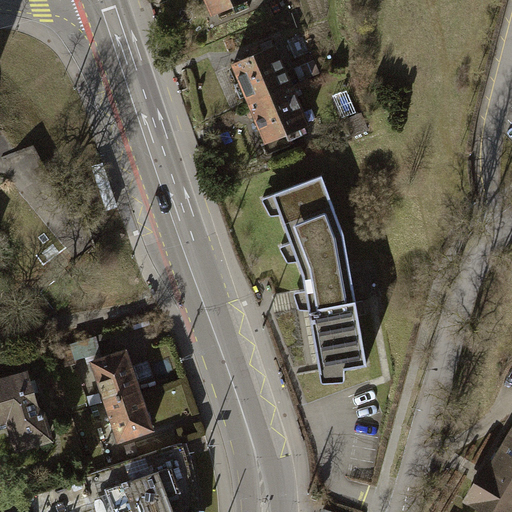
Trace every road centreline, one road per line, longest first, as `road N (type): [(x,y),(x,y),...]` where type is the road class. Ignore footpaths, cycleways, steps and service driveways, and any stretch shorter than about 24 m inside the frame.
road 1 (primary): [(101,0),(240,393),(265,511)]
road 2 (residential): [(404,511),(461,300),(474,267),(511,226)]
